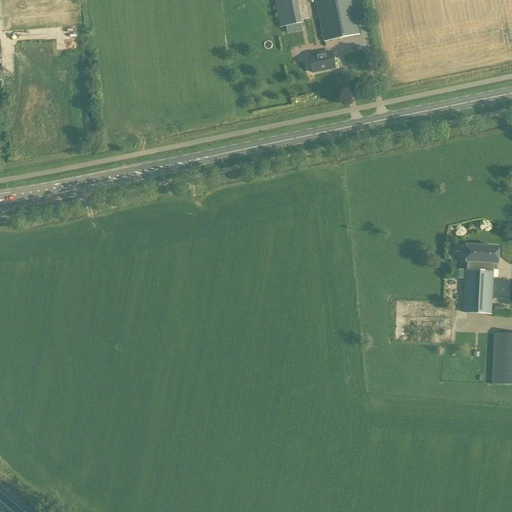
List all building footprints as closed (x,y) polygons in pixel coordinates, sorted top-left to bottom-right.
[(298,0),(275,0),(279,27),(287,26),(288,33),(303,30),(298,0)] [(352,0),(314,0),(323,42),(359,35),(352,0)] [(331,52),(309,56),(312,72),(334,68),(331,52)] [(464,312),(490,314),(492,269),(492,268),(492,263),(497,263),(498,247),(466,245),(465,262),(466,262),(466,270),(464,312)] [(511,333),(493,333),(491,384),(511,384),(511,333)]
